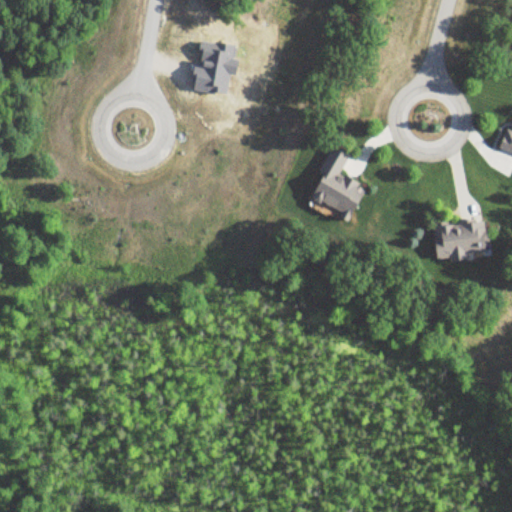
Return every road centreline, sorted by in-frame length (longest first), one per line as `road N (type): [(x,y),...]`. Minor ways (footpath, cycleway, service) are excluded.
road 1 (residential): [(153,0),(137,88),(160,103),(167,124),(161,145),(146,157),(126,161),(105,152),(94,134),(98,107),(115,91),(137,88)]
road 2 (residential): [(446,0),(429,82),(452,94),(460,113),(455,135),(434,151),(404,145),(391,127),(395,98),(429,82)]
